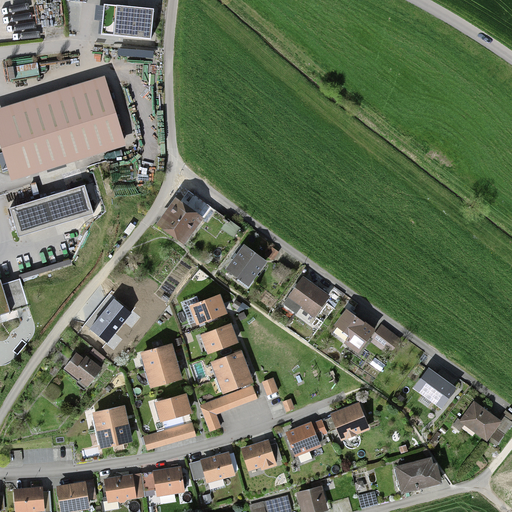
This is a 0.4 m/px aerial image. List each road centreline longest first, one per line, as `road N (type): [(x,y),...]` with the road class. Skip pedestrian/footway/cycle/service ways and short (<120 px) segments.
road 1 (residential): [(506,405),(166,165)]
road 2 (residential): [(0,434),(73,320),(159,213),(166,165)]
road 3 (residential): [(274,422),(164,456),(0,479)]
road 4 (residential): [(166,165),(173,0)]
